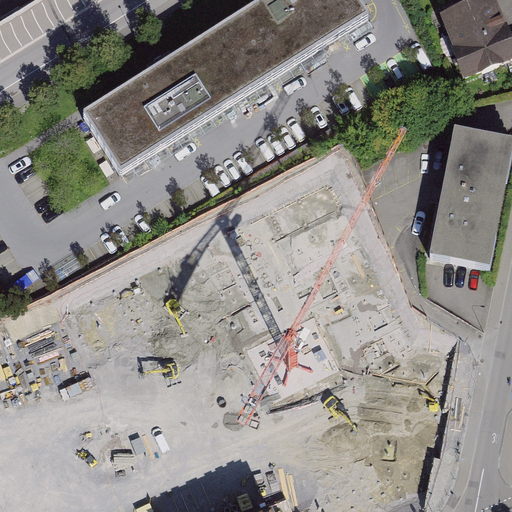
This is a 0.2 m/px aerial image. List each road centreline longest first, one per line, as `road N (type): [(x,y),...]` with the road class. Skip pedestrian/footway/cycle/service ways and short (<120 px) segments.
road 1 (residential): [(476,511),(511,335)]
road 2 (tertiary): [(0,79),(129,0)]
road 3 (motorway): [(0,72),(117,0)]
